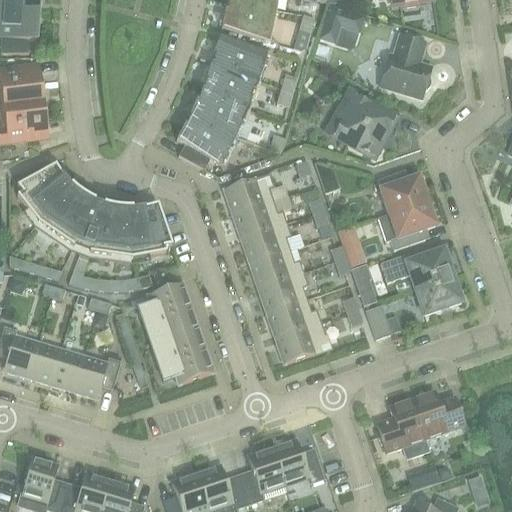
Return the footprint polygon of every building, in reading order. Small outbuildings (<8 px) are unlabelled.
[(0,0),(0,11),(14,13),(38,15),(38,0),(0,0)] [(227,0),(227,4),(226,7),(228,7),(274,13),(275,13),(277,0),(227,0)] [(389,0),(391,8),(403,6),(406,10),(417,8),(418,4),(433,2),(432,0),(389,0)] [(224,14),(221,32),(222,33),(222,32),(274,45),(275,44),(269,42),(275,13),(228,7),(226,15),(224,14)] [(328,8),(317,42),(335,48),(340,30),(360,36),(365,19),(328,8)] [(0,11),(0,56),(28,56),(28,42),(35,43),(38,15),(14,13),(0,11)] [(303,18),(299,33),(309,36),(314,21),(303,18)] [(390,58),(380,90),(421,102),(424,93),(428,91),(430,87),(430,83),(428,79),(430,70),(418,67),(425,46),(400,39),(393,59),(390,58)] [(212,66),(211,65),(257,84),(266,55),(271,56),(272,55),(220,41),(220,40),(219,40),(213,58),(215,58),(212,66)] [(318,47),(314,57),(326,61),(330,51),(318,47)] [(206,84),(203,91),(247,112),(257,84),(211,65),(204,83),(206,84)] [(0,100),(1,109),(42,105),(37,67),(0,71),(0,100)] [(285,77),(281,91),(292,95),(296,81),(285,77)] [(196,103),(189,118),(234,140),(247,112),(203,91),(201,91),(200,95),(201,96),(198,103),(196,103)] [(287,110),(292,95),(281,91),(276,107),(287,110)] [(344,121),(335,137),(373,158),(394,120),(356,99),(355,101),(349,101),(344,104),(340,110),(341,116),(344,121)] [(0,132),(0,147),(46,142),(42,105),(1,109),(4,132),(0,132)] [(184,147),(178,159),(204,173),(210,162),(225,170),(225,169),(220,166),(234,140),(189,118),(188,120),(190,121),(186,128),(184,127),(176,144),(177,145),(178,144),(184,147)] [(273,139),(269,153),(280,157),(284,142),(273,139)] [(299,163),(294,164),(295,167),(300,181),(312,177),(307,163),(299,163)] [(314,167),(325,197),(340,192),(333,172),(314,167)] [(39,227),(73,250),(74,251),(76,249),(82,251),(68,287),(68,288),(79,291),(93,294),(108,295),(123,295),(138,293),(153,289),(154,289),(150,278),(139,281),(125,284),(112,284),(99,283),(84,280),(91,257),(133,262),(167,257),(165,250),(172,249),(157,207),(151,209),(145,210),(138,211),(132,212),(125,212),(117,211),(110,210),(103,208),(100,207),(94,204),(88,201),(82,198),(76,193),(71,189),(69,187),(67,185),(62,179),(58,174),(55,168),(16,189),(22,196),(17,200),(39,227)] [(377,183),(389,217),(426,205),(418,180),(408,183),(405,173),(377,183)] [(254,182),(223,193),(232,218),(263,208),(273,204),(269,193),(273,192),(274,191),(270,177),(254,182)] [(309,206),(314,220),(326,216),(321,202),(309,206)] [(263,208),(232,218),(233,219),(241,244),(272,233),(287,228),(284,219),(283,216),(282,214),(277,216),(274,205),(273,204),(263,208)] [(385,246),(390,244),(393,254),(425,243),(422,233),(435,229),(426,205),(389,217),(377,221),(385,246)] [(330,228),(326,216),(314,220),(318,232),(330,228)] [(272,233),(241,244),(242,245),(243,249),(249,267),(290,253),(295,252),(303,249),(299,238),(291,240),(288,230),(287,228),(272,233)] [(360,248),(344,254),(347,262),(349,267),(351,271),(366,265),(360,248)] [(343,250),(332,254),(336,266),(347,262),(344,254),(343,250)] [(249,267),(258,292),(304,276),(299,264),(294,266),(290,253),(249,267)] [(380,267),(387,286),(410,278),(414,293),(455,279),(451,267),(447,265),(443,253),(419,261),(416,254),(380,267)] [(57,284),(61,275),(9,260),(9,270),(57,284)] [(347,262),(336,266),(340,278),(345,277),(350,275),(352,274),(351,273),(351,271),(349,267),(347,262)] [(365,268),(351,273),(352,274),(356,287),(370,283),(365,268)] [(154,278),(158,289),(169,286),(166,274),(154,278)] [(304,276),(258,292),(266,317),(297,306),(307,303),(303,291),(308,289),(304,276)] [(423,319),(461,306),(457,293),(459,290),(455,279),(414,293),(423,319)] [(12,281),(9,294),(21,297),(25,285),(12,281)] [(176,380),(178,388),(179,388),(213,376),(182,287),(147,299),(150,307),(137,311),(163,385),(176,380)] [(66,294),(65,293),(46,288),(43,298),(63,304),(66,294)] [(78,298),(75,307),(82,309),(85,300),(78,298)] [(353,300),(342,304),(347,316),(357,312),(353,300)] [(112,307),(111,307),(92,301),(89,312),(109,318),(112,307)] [(297,306),(266,317),(275,341),(306,331),(321,325),(316,313),(311,315),(307,303),(297,306)] [(381,309),(365,314),(375,343),(391,338),(381,309)] [(357,312),(347,316),(352,334),(363,331),(357,312)] [(140,393),(148,390),(123,317),(115,320),(140,393)] [(395,317),(385,320),(390,335),(400,332),(395,317)] [(306,331),(275,341),(277,348),(284,368),(315,357),(315,356),(330,351),(323,332),(321,325),(306,331)] [(4,331),(0,343),(0,360),(9,363),(5,375),(26,381),(37,344),(17,338),(18,335),(7,332),(5,331),(4,331)] [(37,344),(26,381),(27,382),(33,384),(50,389),(71,395),(72,395),(83,358),(82,358),(61,352),(44,347),(38,345),(37,344)] [(83,358),(72,395),(73,396),(99,403),(102,391),(112,394),(121,366),(109,362),(108,366),(84,359),(83,358)] [(425,443),(465,429),(455,401),(438,406),(434,395),(412,403),(425,443)] [(425,443),(412,403),(389,411),(393,422),(376,428),(386,457),(425,443)] [(271,451),(285,491),(309,483),(310,487),(316,485),(323,482),(314,454),(301,458),(297,446),(287,450),(286,446),(271,451)] [(239,479),(249,509),(266,504),(263,498),(285,491),(271,451),(257,456),(258,460),(248,463),(252,475),(239,479)] [(18,509),(27,511),(60,511),(67,488),(54,484),(57,472),(47,469),(48,466),(32,461),(27,478),(28,478),(25,488),(22,496),(18,509)] [(447,468),(437,472),(441,482),(451,479),(447,468)] [(434,469),(418,474),(424,490),(439,485),(434,469)] [(196,477),(207,511),(240,511),(249,509),(239,479),(225,484),(222,472),(212,476),(210,472),(196,477)] [(164,505),(166,511),(207,511),(196,477),(181,482),(182,486),(172,489),(176,500),(164,505)] [(480,479),(467,483),(472,496),(484,492),(480,479)] [(67,488),(60,511),(102,511),(110,484),(95,480),(94,483),(84,480),(81,492),(67,488)] [(110,484),(102,511),(142,511),(143,510),(131,507),(134,495),(124,492),(125,489),(110,484)] [(17,486),(15,494),(22,496),(25,488),(17,486)] [(458,511),(459,511),(436,501),(432,511),(416,505),(413,511),(458,511)]
